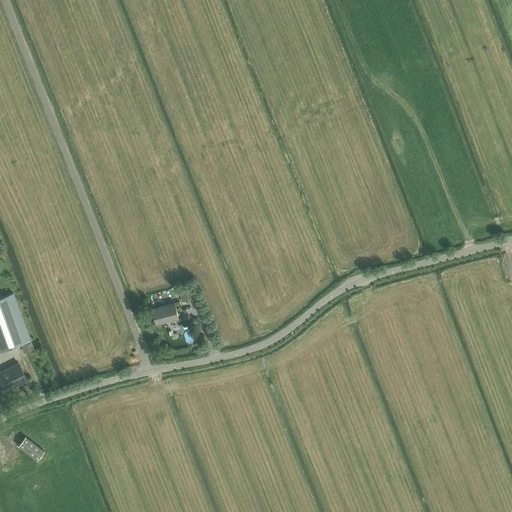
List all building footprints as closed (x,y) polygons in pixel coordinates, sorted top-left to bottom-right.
[(182,301),(195,298),(192,285),(179,288),(182,301)] [(0,350),(30,339),(13,293),(0,297),(0,350)] [(157,323),(178,318),(175,303),(153,308),(157,323)] [(30,341),(23,344),(26,352),(33,349),(30,341)] [(15,384),(26,378),(18,363),(0,371),(0,388),(2,392),(16,385),(15,384)] [(36,457),(41,449),(26,438),(20,445),(36,457)]
